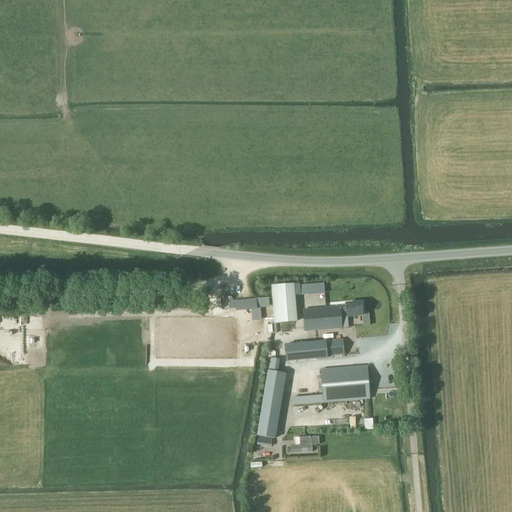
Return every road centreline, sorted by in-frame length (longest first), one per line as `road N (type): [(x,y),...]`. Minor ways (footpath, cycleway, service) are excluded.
road 1 (unclassified): [(210,253),(351,261),(511,250)]
road 2 (unclassified): [(210,253),(0,229)]
road 3 (track): [(419,511),(403,326)]
